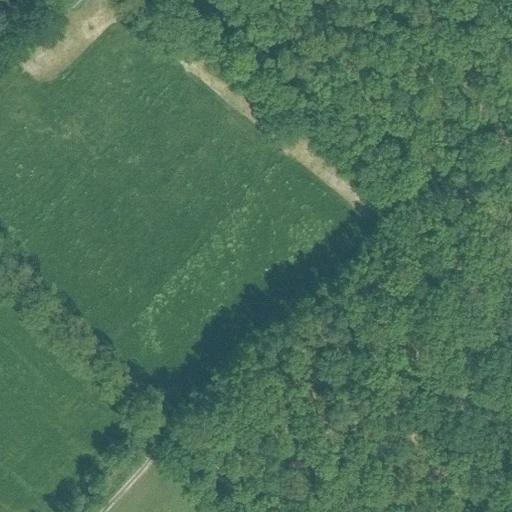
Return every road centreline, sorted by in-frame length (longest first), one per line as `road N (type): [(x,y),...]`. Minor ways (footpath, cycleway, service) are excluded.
road 1 (track): [(171,429),(411,442),(443,511)]
road 2 (track): [(0,253),(145,393),(171,429)]
